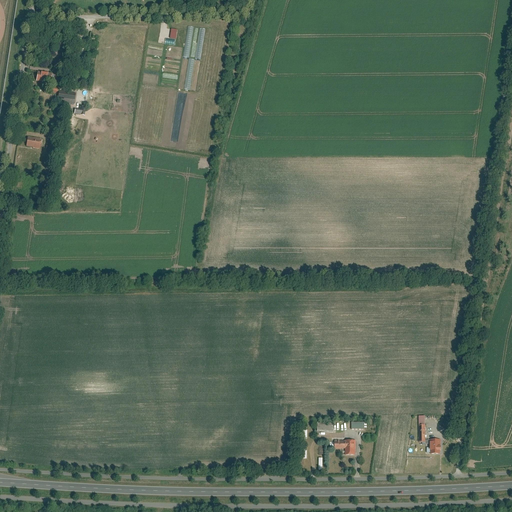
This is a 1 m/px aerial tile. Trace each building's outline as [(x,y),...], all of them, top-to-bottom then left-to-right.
[(52,73),(37,70),(35,81),(50,83),(52,73)] [(58,102),(75,105),(77,94),(60,92),(58,102)] [(76,109),(75,114),(86,116),(87,107),(82,106),(82,110),(76,109)] [(40,139),(27,137),(25,147),(39,149),(40,139)] [(334,423),(317,422),(317,432),(334,432),(334,423)] [(429,454),(439,454),(439,446),(440,446),(440,440),(429,440),(429,444),(429,454)] [(355,441),(334,441),(334,448),(345,448),(345,455),(354,455),(354,448),(355,448),(355,441)]
